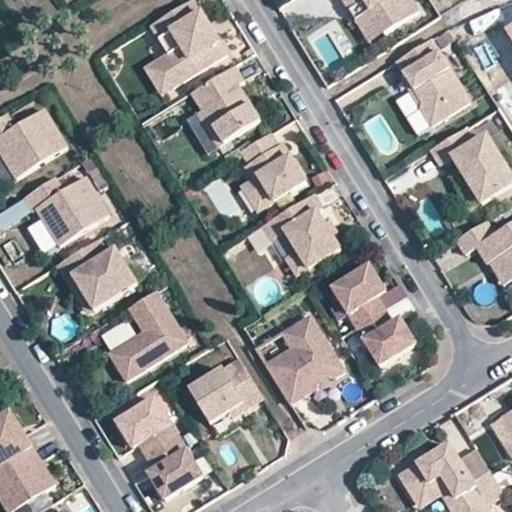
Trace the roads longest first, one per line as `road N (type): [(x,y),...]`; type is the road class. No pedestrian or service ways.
road 1 (residential): [(476,374),(452,319),(253,0)]
road 2 (residential): [(476,374),(256,511)]
road 3 (residential): [(124,511),(0,309)]
